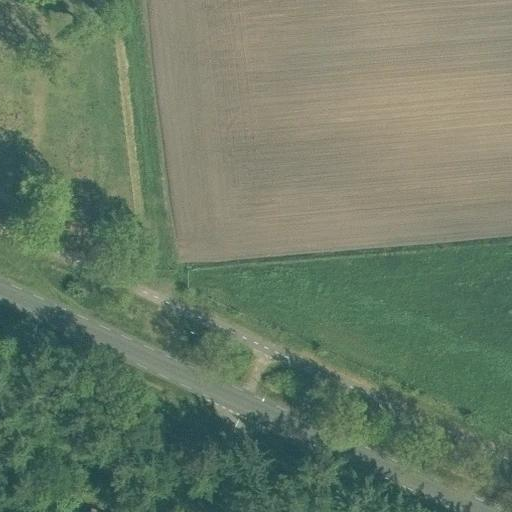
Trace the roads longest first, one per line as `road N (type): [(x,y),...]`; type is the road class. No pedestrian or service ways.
road 1 (secondary): [(247,404),(0,290)]
road 2 (secondary): [(480,511),(247,404)]
